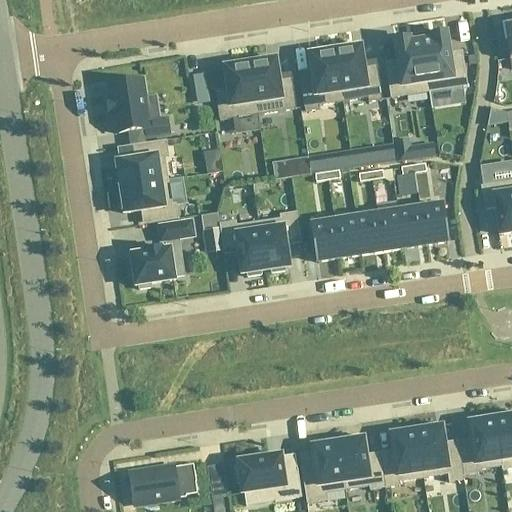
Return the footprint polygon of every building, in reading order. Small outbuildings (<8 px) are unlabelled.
[(511,25),(503,27),(509,63),(511,62),(511,25)] [(428,96),(467,90),(462,59),(449,61),(445,36),(430,38),(431,42),(420,44),(428,96)] [(428,96),(420,44),(409,46),(408,42),(393,44),(397,69),(385,71),(389,102),(428,96)] [(360,49),(352,50),(351,46),(333,49),(336,66),(342,105),(366,102),(367,105),(381,103),(376,68),(363,70),(360,49)] [(299,80),(304,115),(318,113),(317,109),(342,105),(336,66),(333,49),(315,52),(316,56),(308,57),(311,78),(299,80)] [(266,59),(248,62),(257,118),(295,112),(291,81),(278,83),(275,62),(267,63),(266,59)] [(232,122),(257,118),(248,62),(230,65),(231,69),(223,70),(226,91),(213,93),(218,124),(232,122)] [(204,77),(192,79),(194,93),(206,91),(204,77)] [(141,82),(107,88),(110,103),(106,104),(108,119),(112,118),(115,137),(127,135),(143,133),(144,143),(170,139),(167,121),(159,122),(147,124),(144,100),(141,82)] [(137,162),(132,162),(115,165),(116,170),(112,170),(115,188),(119,187),(119,191),(167,183),(164,160),(168,159),(165,143),(134,148),(137,162)] [(407,143),(395,145),(398,165),(434,159),(432,147),(408,151),(407,143)] [(392,149),(372,152),(375,168),(395,165),(392,149)] [(329,175),(327,159),(307,162),(309,178),(314,177),(329,175)] [(413,178),(425,176),(424,168),(412,169),(413,178)] [(401,179),(413,178),(412,169),(400,171),(401,179)] [(381,173),(369,175),(370,183),(382,181),(381,173)] [(326,176),(327,184),(339,182),(338,174),(326,176)] [(370,183),(369,175),(357,177),(358,185),(370,183)] [(327,184),(326,176),(314,178),(315,186),(327,184)] [(145,214),(147,227),(177,222),(175,207),(171,207),(167,183),(119,191),(120,195),(116,195),(118,213),(122,212),(123,217),(140,214),(145,214)] [(499,238),(511,236),(511,184),(479,189),(483,213),(495,212),(499,238)] [(441,208),(418,211),(424,250),(446,246),(441,208)] [(403,253),(424,250),(418,211),(397,215),(403,253)] [(279,222),(257,225),(265,274),(269,273),(269,277),(285,275),(284,271),(288,270),(284,244),(299,242),(295,215),(279,218),(279,222)] [(382,256),(403,253),(397,215),(376,218),(382,256)] [(355,221),(360,259),(382,256),(376,218),(355,221)] [(355,221),(333,224),(339,262),(360,259),(355,221)] [(339,262),(333,224),(311,228),(317,266),(339,262)] [(134,288),(134,290),(136,290),(136,289),(137,289),(138,293),(150,291),(150,287),(172,284),(174,284),(174,282),(173,281),(183,279),(178,242),(193,240),(191,225),(157,230),(160,245),(164,244),(166,253),(161,253),(161,251),(159,252),(146,254),(145,254),(144,254),(144,256),(131,258),(131,257),(129,258),(129,260),(130,260),(130,262),(126,263),(128,279),(132,278),(134,288)] [(265,274),(257,225),(235,229),(234,225),(218,227),(222,254),(237,251),(241,278),(245,277),(245,281),(261,279),(261,275),(265,274)] [(138,227),(118,228),(119,245),(139,244),(138,227)] [(195,257),(196,269),(226,267),(225,255),(195,257)] [(203,276),(203,295),(227,294),(227,275),(203,276)] [(164,323),(186,321),(185,296),(162,298),(164,323)] [(497,421),(494,422),(501,474),(511,472),(511,414),(497,417),(497,421)] [(458,449),(463,484),(463,480),(478,477),(477,473),(500,470),(501,474),(494,422),(490,422),(489,418),(472,421),(472,425),(468,425),(471,447),(458,449)] [(463,484),(458,449),(444,451),(441,430),(436,430),(436,426),(418,429),(419,433),(415,434),(422,482),(446,478),(448,486),(463,484)] [(399,485),(422,482),(415,434),(411,434),(411,430),(393,433),(394,437),(389,437),(392,459),(379,461),(384,492),(399,489),(399,485)] [(384,492),(379,461),(366,463),(362,441),(358,442),(357,438),(340,441),(340,445),(337,445),(344,494),(368,490),(368,494),(384,492)] [(315,449),(311,449),(314,471),(300,473),(306,508),(326,504),(325,497),(344,494),(337,445),(333,446),(332,442),(315,445),(315,449)] [(279,454),(236,461),(236,466),(232,466),(235,483),(239,483),(241,493),(270,488),(272,501),(300,497),(296,469),(282,471),(279,454)] [(129,477),(134,509),(185,501),(183,487),(195,486),(192,468),(172,471),(129,477)] [(226,488),(209,490),(211,503),(228,501),(226,488)]
